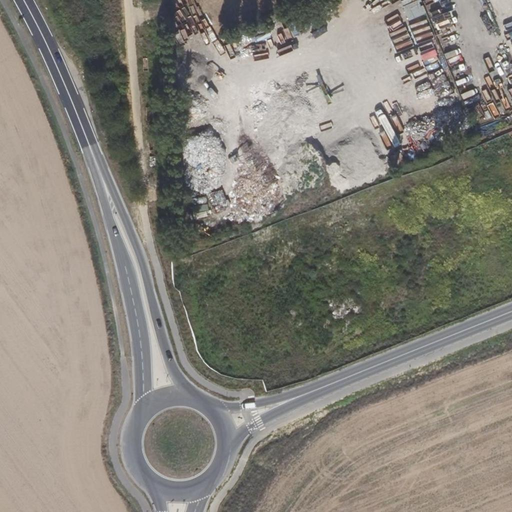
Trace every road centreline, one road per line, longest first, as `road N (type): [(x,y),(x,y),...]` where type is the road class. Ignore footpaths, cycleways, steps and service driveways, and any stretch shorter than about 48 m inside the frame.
road 1 (secondary): [(102,181),(142,347),(144,410)]
road 2 (secondary): [(188,395),(123,210),(102,181)]
road 3 (tertiary): [(299,395),(511,310)]
road 4 (secondary): [(102,181),(23,0)]
